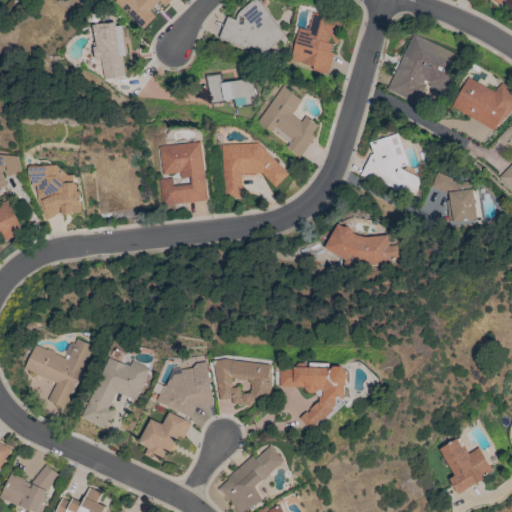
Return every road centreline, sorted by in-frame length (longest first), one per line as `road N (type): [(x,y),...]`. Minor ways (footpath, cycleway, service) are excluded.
road 1 (residential): [(198,511),(23,427),(0,405),(19,263),(55,248),(271,222),(303,205),(336,159),(381,0)]
road 2 (residential): [(170,49),(206,0),(445,12),(511,48)]
